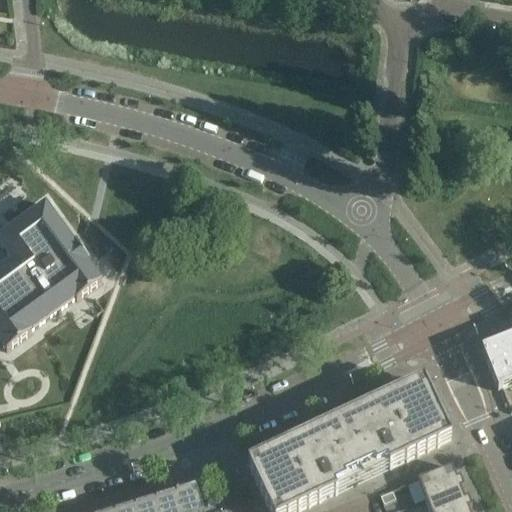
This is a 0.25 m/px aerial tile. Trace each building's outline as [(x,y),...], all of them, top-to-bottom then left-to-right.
[(44,207),(0,239),(0,247),(11,263),(0,271),(0,345),(6,354),(31,336),(30,334),(74,301),(76,303),(101,285),(86,265),(88,264),(75,245),(73,246),(44,207)] [(511,340),(481,353),(497,393),(511,387),(511,340)] [(426,391),(423,384),(335,425),(362,483),(388,471),(389,472),(391,471),(391,470),(405,463),(405,464),(408,463),(407,462),(415,458),(416,459),(418,458),(418,457),(425,454),(426,454),(428,453),(428,452),(436,449),(436,450),(439,448),(438,448),(450,442),(447,435),(448,434),(447,432),(446,432),(442,424),(443,424),(442,422),(441,422),(437,414),(438,414),(437,411),(436,412),(432,404),(433,404),(432,401),(431,402),(428,394),(428,393),(427,391),(426,391)] [(362,483),(335,425),(247,467),(251,474),(250,474),(251,477),(252,476),(255,484),(254,485),(256,487),(260,494),(259,495),(260,497),(261,497),(265,505),(264,505),(265,508),(266,507),(268,511),(300,511),(307,509),(307,510),(310,509),(309,508),(317,504),(318,505),(320,504),(320,503),(334,497),(337,496),(336,495),(362,483)] [(425,504),(459,490),(459,491),(463,490),(459,480),(455,482),(451,470),(417,483),(425,504)] [(471,510),(467,500),(463,502),(459,491),(459,490),(425,504),(428,511),(463,511),(467,511),(471,510)] [(200,511),(195,493),(194,493),(175,499),(173,500),(177,511),(200,511)] [(383,508),(395,503),(392,496),(380,501),(383,508)] [(173,500),(154,505),(155,506),(153,506),(154,511),(177,511),(173,500)]
